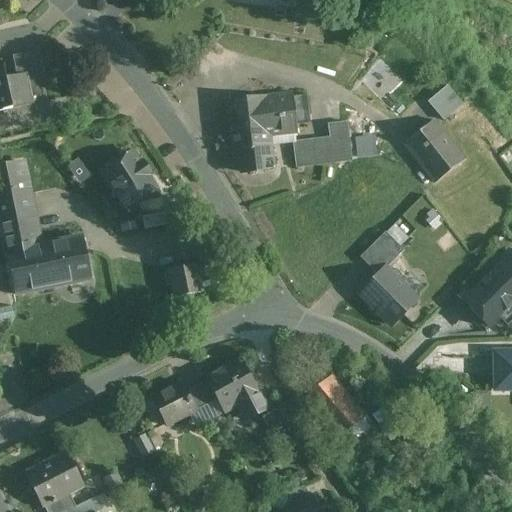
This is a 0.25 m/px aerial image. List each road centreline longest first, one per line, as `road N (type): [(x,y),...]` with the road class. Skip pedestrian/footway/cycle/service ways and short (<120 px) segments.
road 1 (residential): [(78,17),(159,110),(279,303)]
road 2 (residential): [(279,303),(394,370),(511,477)]
road 3 (residential): [(0,434),(254,312)]
road 4 (residential): [(254,312),(286,409),(351,511)]
